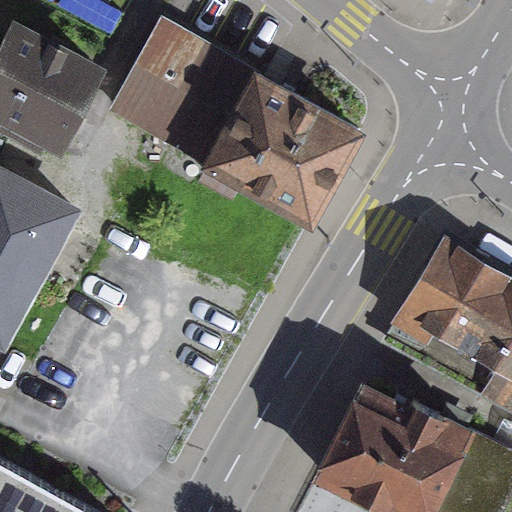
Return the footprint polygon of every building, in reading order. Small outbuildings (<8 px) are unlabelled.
[(106,75),(17,25),(0,54),(0,122),(59,156),(106,75)] [(217,167),(263,84),(162,28),(116,111),(217,167)] [(358,136),(263,84),(217,167),(216,169),(311,222),(358,136)] [(74,214),(0,173),(0,344),(2,346),(74,214)] [(511,282),(455,251),(405,341),(511,399),(511,282)] [(434,511),(476,430),(377,379),(332,467),(421,511),(434,511)] [(128,511),(130,509),(0,438),(0,511),(128,511)]
